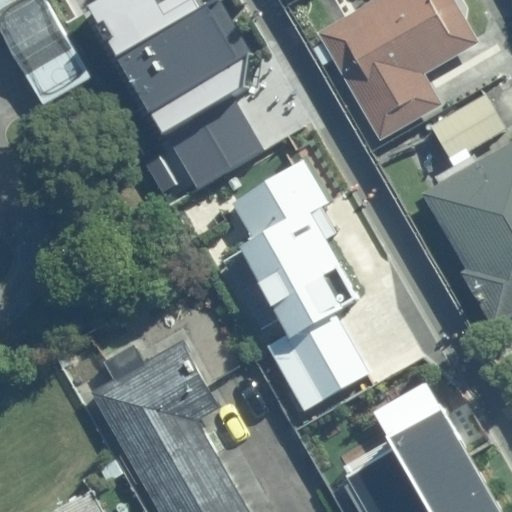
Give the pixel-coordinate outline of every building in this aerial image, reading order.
[(93,77),(46,0),(17,0),(0,10),(0,22),(47,104),(93,77)] [(481,43),(456,0),(376,0),(321,31),(383,140),(444,105),(426,74),(481,43)] [(193,138),(159,157),(260,339),(362,282),(314,196),(292,208),(217,74),(172,99),(193,138)] [(508,129),(488,94),(432,127),(453,162),(508,129)] [(511,143),(426,194),(470,270),(465,273),(497,326),(511,316),(511,143)] [(136,346),(107,361),(117,380),(95,391),(162,511),(193,511),(237,486),(201,421),(223,409),(186,341),(146,363),(136,346)] [(251,511),(237,486),(193,511),(251,511)] [(108,511),(96,489),(54,511),(108,511)]
